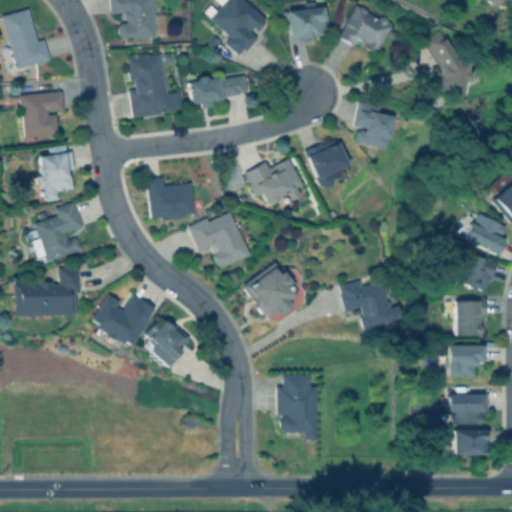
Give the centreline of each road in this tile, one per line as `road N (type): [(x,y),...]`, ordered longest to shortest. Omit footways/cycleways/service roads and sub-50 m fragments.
road 1 (residential): [(62,0),(89,63),(103,167),(120,223),(225,329),(237,388),(237,489)]
road 2 (tertiary): [(511,488),(0,490)]
road 3 (residential): [(101,150),(250,131),(282,121),(309,92)]
